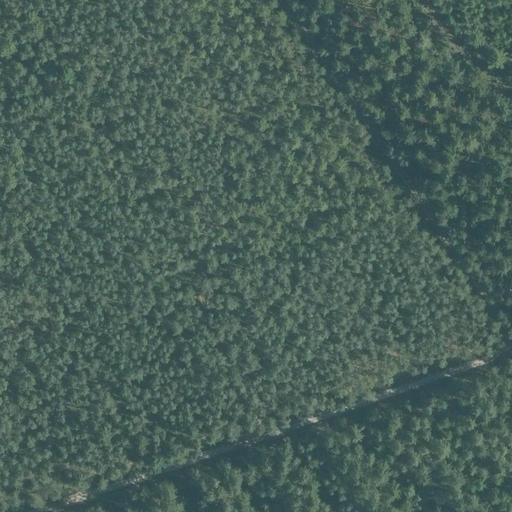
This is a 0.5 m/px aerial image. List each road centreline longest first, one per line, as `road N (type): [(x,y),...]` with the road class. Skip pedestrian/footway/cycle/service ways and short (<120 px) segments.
road 1 (track): [(511,352),(36,511)]
road 2 (track): [(511,336),(281,0)]
